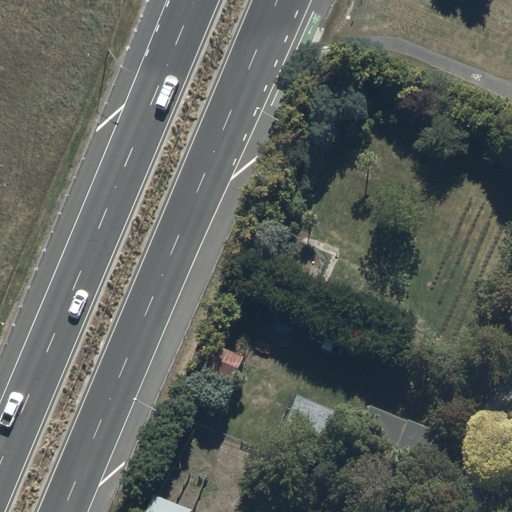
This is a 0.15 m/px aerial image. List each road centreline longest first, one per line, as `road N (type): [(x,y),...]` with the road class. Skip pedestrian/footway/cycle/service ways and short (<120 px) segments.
road 1 (trunk): [(281,0),(66,511)]
road 2 (trunk): [(0,454),(190,0)]
